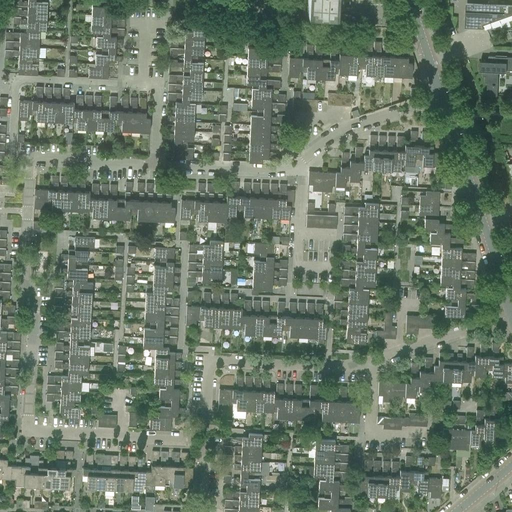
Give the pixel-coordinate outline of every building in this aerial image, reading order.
[(13,0),(14,5),(14,6),(27,7),(34,7),(34,10),(47,11),(47,3),(41,2),(41,1),(41,0),(27,0),(28,1),(28,2),(21,2),(21,0),(13,0)] [(91,0),(92,4),(91,5),(104,6),(104,10),(111,11),(111,10),(111,6),(118,6),(118,8),(118,9),(125,9),(125,8),(125,2),(111,2),(111,1),(111,0),(105,0),(91,0)] [(309,0),(309,13),(334,14),(334,0),(309,0)] [(465,27),(486,28),(485,24),(484,24),(485,4),(466,3),(465,27)] [(485,24),(486,28),(511,29),(511,4),(485,4),(484,24),(485,24)] [(91,13),(91,14),(104,15),(104,19),(110,20),(110,19),(110,15),(117,16),(117,17),(117,18),(125,18),(125,17),(125,11),(111,11),(104,10),(104,6),(91,5),(91,13)] [(13,14),(13,15),(27,16),(34,16),(34,19),(46,20),(47,11),(34,10),(34,7),(27,7),(27,10),(27,11),(21,11),(21,9),(13,8),(13,14)] [(91,22),(91,24),(104,25),(103,28),(110,29),(110,28),(110,24),(117,25),(117,26),(117,27),(124,27),(124,26),(124,24),(125,20),(110,20),(104,19),(104,15),(91,14),(91,22)] [(13,23),(13,24),(27,25),(26,29),(26,30),(39,31),(46,31),(46,30),(46,20),(34,19),(34,16),(27,16),(27,19),(27,20),(20,20),(20,18),(13,17),(13,23)] [(90,32),(90,33),(96,34),(96,36),(96,37),(109,37),(110,36),(110,33),(116,34),(116,35),(116,36),(124,36),(124,35),(124,31),(124,29),(110,29),(103,28),(104,25),(91,24),(90,32)] [(184,35),(184,39),(191,39),(192,35),(203,36),(204,26),(191,26),(191,30),(185,30),(171,30),(170,36),(178,37),(178,35),(184,35)] [(5,38),(5,39),(13,40),(13,37),(19,38),(19,41),(19,42),(26,42),(26,41),(26,37),(39,38),(39,31),(26,30),(26,32),(26,33),(20,33),(12,33),(5,32),(5,38)] [(184,44),(184,48),(191,49),(191,44),(203,45),(203,36),(192,35),(191,39),(184,39),(170,39),(170,45),(177,46),(177,44),(184,44)] [(5,47),(5,48),(12,49),(12,47),(19,47),(19,50),(19,51),(25,52),(25,50),(26,46),(39,47),(39,38),(26,37),(26,41),(26,42),(19,42),(5,42),(5,47)] [(96,46),(96,47),(102,47),(102,50),(102,51),(115,52),(115,51),(115,47),(122,48),(122,46),(122,43),(115,42),(115,41),(116,38),(109,37),(96,37),(96,46)] [(339,53),(339,60),(338,74),(347,74),(348,61),(353,61),(353,54),(348,54),(349,47),(351,48),(351,40),(345,40),(344,54),(339,53)] [(354,40),(353,54),(353,61),(348,61),(347,74),(358,75),(358,69),(362,69),(363,54),(357,54),(358,48),(360,48),(360,40),(354,40)] [(367,55),(363,54),(362,69),(366,69),(366,75),(375,76),(375,62),(371,62),(371,55),(372,41),(365,41),(365,48),(367,48),(367,55)] [(376,55),(371,55),(371,62),(375,62),(375,76),(384,76),(385,63),(380,62),(380,55),(381,42),(374,41),(374,49),(376,49),(376,55)] [(385,56),(380,55),(380,62),(385,63),(384,76),(393,77),(393,63),(389,63),(389,56),(390,42),(383,42),(383,49),(385,49),(385,56)] [(394,56),(389,56),(389,63),(393,63),(393,77),(402,77),(402,64),(398,63),(398,57),(399,42),(392,42),(392,50),(394,50),(394,56)] [(248,47),(247,56),(260,57),(260,53),(267,53),(281,54),(282,47),(274,46),(274,48),(267,48),(267,43),(260,43),(260,47),(248,47)] [(183,53),(183,57),(196,58),(197,54),(203,54),(203,45),(191,44),(191,49),(184,48),(170,48),(169,54),(177,55),(177,53),(183,53)] [(306,78),(316,78),(316,65),(312,65),(312,58),(313,44),(306,44),(306,52),(308,52),(307,58),(303,58),(303,71),(307,72),(306,78)] [(316,78),(325,79),(326,59),(321,59),(322,45),(315,44),(315,52),(317,52),(317,59),(312,58),(312,65),(316,65),(316,78)] [(326,59),(325,79),(334,79),(335,74),(338,74),(339,60),(335,60),(335,53),(337,53),(337,45),(330,45),(330,59),(326,59)] [(4,56),(4,57),(12,58),(12,56),(19,56),(18,59),(18,61),(32,61),(32,60),(32,57),(38,58),(38,57),(39,47),(26,46),(25,50),(25,52),(19,51),(4,51),(4,56)] [(403,57),(398,57),(398,63),(402,64),(402,77),(411,77),(412,64),(408,64),(408,57),(407,57),(408,50),(403,50),(403,57)] [(95,64),(95,65),(108,66),(114,66),(114,61),(118,61),(121,61),(121,60),(122,57),(115,56),(115,55),(115,52),(102,51),(101,54),(101,55),(95,55),(95,64)] [(247,56),(247,65),(260,66),(260,62),(267,62),(281,63),(281,56),(273,56),(273,58),(267,57),(267,53),(260,53),(260,57),(247,56)] [(183,66),(183,71),(202,72),(202,62),(196,62),(196,58),(183,57),(183,62),(177,62),(177,59),(169,59),(169,66),(183,66)] [(299,71),(303,71),(303,58),(289,57),(288,77),(298,77),(299,71)] [(480,61),(479,71),(483,71),(483,77),(485,77),(485,83),(487,83),(487,89),(490,89),(489,96),(497,96),(498,72),(498,70),(506,70),(511,70),(511,57),(507,58),(496,57),(488,57),(488,62),(480,61)] [(18,73),(18,75),(37,75),(37,74),(38,64),(32,64),(32,61),(18,61),(18,73)] [(247,65),(247,75),(266,76),(266,71),(281,72),(281,65),(273,64),(273,67),(266,66),(267,62),(260,62),(260,66),(247,65)] [(88,77),(88,78),(108,79),(108,78),(108,66),(95,65),(95,67),(95,68),(89,68),(88,77)] [(182,80),(182,84),(189,85),(189,80),(201,81),(202,72),(183,71),(182,75),(168,74),(168,81),(175,82),(176,79),(182,80)] [(252,84),(252,88),(265,89),(265,84),(272,85),(272,87),(280,87),(280,81),(266,80),(266,76),(247,75),(246,84),(252,84)] [(182,89),(181,93),(189,93),(189,89),(201,90),(201,81),(189,80),(189,85),(182,84),(168,84),(168,90),(175,91),(175,89),(182,89)] [(32,114),(32,115),(36,115),(36,120),(36,121),(45,122),(45,121),(46,108),(41,108),(42,102),(42,101),(42,88),(36,87),(35,94),(35,95),(37,95),(37,100),(37,102),(33,101),(32,114)] [(42,102),(41,108),(46,108),(45,121),(45,122),(54,122),(54,121),(55,108),(50,108),(51,102),(51,101),(51,88),(45,88),(44,94),(44,95),(47,95),(46,101),(46,102),(42,102)] [(51,102),(50,108),(55,108),(54,121),(54,122),(63,122),(63,121),(64,109),(59,109),(60,103),(60,102),(60,89),(53,88),(53,95),(53,96),(55,96),(55,101),(55,103),(51,102)] [(252,88),(251,97),(264,98),(264,103),(271,103),(271,98),(277,99),(277,101),(285,101),(285,95),(271,94),(271,89),(265,89),(252,88)] [(60,103),(59,109),(64,109),(63,121),(63,122),(73,123),(73,122),(73,109),(73,108),(74,103),(69,103),(69,102),(69,89),(63,89),(62,95),(62,96),(64,96),(64,102),(64,103),(60,103)] [(181,98),(181,103),(194,103),(194,99),(200,99),(201,90),(189,89),(189,93),(181,93),(167,92),(167,99),(174,100),(175,98),(181,98)] [(73,122),(73,123),(77,123),(76,128),(76,129),(86,130),(86,128),(87,116),(82,116),(82,110),(82,109),(83,96),(76,95),(76,102),(76,103),(78,103),(78,109),(78,110),(73,109),(73,122)] [(82,110),(82,116),(87,116),(86,128),(86,130),(95,130),(95,129),(95,116),(91,116),(91,110),(91,109),(92,96),(85,96),(85,102),(85,103),(87,104),(87,109),(87,110),(82,110)] [(91,110),(91,116),(95,116),(95,129),(95,130),(104,130),(104,129),(105,111),(100,111),(100,110),(101,97),(94,96),(94,103),(94,104),(96,104),(96,110),(91,110)] [(104,129),(104,130),(113,131),(113,130),(114,125),(118,125),(118,124),(118,112),(114,111),(114,105),(116,105),(116,104),(117,97),(110,97),(109,110),(109,111),(105,111),(104,129)] [(257,107),(257,111),(270,112),(270,107),(277,108),(277,110),(284,110),(285,103),(271,103),(264,103),(264,98),(251,97),(251,107),(257,107)] [(118,124),(118,125),(121,125),(121,130),(121,132),(131,132),(131,131),(131,118),(127,118),(127,112),(127,111),(128,98),(121,98),(121,104),(121,105),(123,105),(123,111),(123,112),(118,112),(118,124)] [(127,112),(127,118),(131,118),(131,131),(131,132),(140,132),(140,131),(140,118),(136,118),(136,112),(137,98),(130,98),(130,105),(130,106),(132,106),(132,112),(127,112)] [(136,112),(136,118),(140,118),(140,131),(140,132),(149,133),(149,132),(150,119),(145,119),(145,118),(146,113),(145,113),(145,112),(146,99),(139,99),(139,105),(139,106),(141,106),(141,112),(141,113),(136,112)] [(18,119),(18,120),(28,121),(28,120),(28,115),(32,115),(32,114),(33,101),(19,101),(18,119)] [(175,111),(174,116),(181,116),(181,112),(194,112),(194,103),(181,103),(175,102),(175,107),(168,107),(168,111),(175,111)] [(357,110),(350,112),(353,118),(359,116),(357,110)] [(251,115),(250,125),(262,125),(263,121),(270,121),(284,122),(284,115),(276,114),(276,117),(270,116),(270,112),(257,111),(257,115),(251,115)] [(174,120),(174,125),(181,125),(181,121),(193,121),(194,112),(181,112),(181,116),(174,116),(168,115),(168,120),(174,120)] [(174,129),(173,134),(180,134),(181,130),(193,130),(193,121),(181,121),(181,125),(174,125),(167,124),(167,129),(174,129)] [(250,125),(250,134),(262,134),(262,130),(269,130),(276,130),(276,126),(270,125),(270,121),(263,121),(262,125),(250,125)] [(173,138),(173,143),(186,143),(186,139),(192,140),(193,130),(181,130),(180,134),(173,134),(167,133),(167,138),(173,138)] [(250,134),(249,142),(262,143),(262,139),(269,139),(275,139),(276,135),(269,135),(269,130),(262,130),(262,134),(250,134)] [(404,164),(404,165),(414,165),(414,159),(418,160),(418,159),(419,146),(414,146),(414,139),(417,139),(417,132),(410,132),(410,137),(410,146),(405,145),(404,151),(405,151),(404,164)] [(418,159),(418,160),(422,160),(421,166),(432,166),(432,165),(433,152),(433,147),(428,147),(428,132),(421,132),(421,140),(423,140),(423,146),(419,146),(418,159)] [(363,156),(363,162),(364,162),(364,168),(364,169),(373,170),(373,169),(374,156),(378,156),(378,150),(374,150),(373,150),(374,143),(376,143),(376,136),(369,136),(369,141),(369,150),(368,150),(368,156),(363,156)] [(373,169),(373,170),(382,170),(382,169),(383,156),(387,157),(387,150),(383,150),(382,150),(383,144),(385,144),(385,136),(378,136),(378,150),(378,156),(374,156),(373,169)] [(382,169),(382,170),(391,170),(392,157),(396,157),(396,151),(392,151),(391,151),(392,144),(394,144),(394,137),(387,136),(387,150),(387,157),(383,156),(382,169)] [(391,170),(400,171),(400,165),(404,165),(404,164),(405,151),(404,151),(401,151),(400,151),(401,145),(403,145),(403,137),(396,137),(396,151),(396,157),(392,157),(391,170)] [(249,142),(249,152),(261,152),(261,148),(268,148),(275,149),(275,144),(269,143),(269,139),(262,139),(262,143),(249,142)] [(172,157),(172,158),(178,158),(191,159),(191,158),(192,147),(186,147),(186,143),(173,143),(172,157)] [(248,161),(248,162),(261,162),(262,162),(262,157),(274,158),(275,153),(268,153),(268,148),(261,148),(261,152),(249,152),(248,161)] [(349,180),(349,181),(358,181),(359,169),(364,169),(364,168),(364,162),(363,162),(359,162),(359,155),(361,155),(362,148),(355,148),(354,162),(349,161),(349,167),(350,167),(349,180)] [(446,153),(433,152),(432,166),(435,167),(435,172),(445,173),(446,153)] [(336,173),(335,186),(345,187),(345,181),(349,181),(349,180),(350,167),(349,167),(346,167),(345,167),(345,161),(348,161),(348,153),(341,153),(340,167),(340,173),(336,173)] [(414,165),(404,165),(404,174),(417,174),(418,166),(418,160),(414,159),(414,165)] [(308,177),(308,185),(312,185),(312,191),(322,192),(323,172),(308,171),(308,177)] [(323,172),(322,192),(331,192),(331,186),(335,186),(336,173),(323,172)] [(48,202),(48,203),(52,204),(52,209),(52,210),(61,210),(61,209),(62,197),(57,196),(58,191),(58,190),(58,176),(51,176),(51,182),(51,183),(54,184),(53,189),(53,190),(49,190),(48,202)] [(58,191),(57,196),(62,197),(61,209),(61,210),(70,211),(70,210),(71,197),(66,197),(66,191),(66,190),(67,177),(60,177),(60,183),(60,184),(62,184),(62,190),(62,191),(58,191)] [(66,191),(66,197),(71,197),(70,210),(70,211),(79,211),(79,210),(80,197),(75,197),(75,191),(76,177),(69,177),(69,183),(69,184),(71,184),(71,190),(71,191),(66,191)] [(75,191),(75,197),(80,197),(79,210),(79,211),(88,212),(88,211),(89,198),(89,197),(89,192),(84,192),(84,191),(85,184),(85,183),(85,178),(78,177),(78,184),(78,185),(80,185),(80,191),(80,192),(75,191)] [(227,195),(226,201),(226,215),(235,216),(235,210),(240,210),(240,196),(236,196),(236,189),(238,189),(239,182),(232,182),(231,195),(227,195)] [(245,196),(240,196),(240,210),(244,210),(243,216),(253,216),(254,203),(249,203),(250,196),(250,182),(243,182),(243,190),(245,190),(245,196)] [(254,197),(250,196),(249,203),(254,203),(253,216),(262,217),(262,204),(258,203),(258,197),(259,183),(252,182),(252,190),(254,190),(254,197)] [(263,197),(258,197),(258,203),(262,204),(262,217),(271,217),(271,204),(267,204),(267,197),(268,183),(261,183),(261,191),(263,191),(263,197)] [(272,197),(267,197),(267,204),(271,204),(271,217),(280,218),(281,205),(276,204),(276,198),(277,184),(270,183),(270,191),(272,191),(272,197)] [(88,211),(88,212),(92,212),(92,217),(91,218),(101,218),(101,217),(102,205),(98,204),(98,199),(98,198),(98,184),(92,184),(91,191),(93,192),(93,197),(93,198),(89,198),(88,211)] [(98,199),(98,204),(102,205),(101,217),(101,218),(111,219),(111,218),(111,205),(107,205),(107,199),(107,198),(108,185),(101,184),(100,191),(100,192),(102,192),(102,198),(102,199),(98,199)] [(281,198),(276,198),(276,204),(281,205),(280,218),(289,218),(290,205),(293,205),(294,190),(286,190),(286,184),(279,184),(279,191),(281,191),(281,198)] [(107,199),(107,205),(111,205),(111,218),(111,219),(120,219),(120,218),(120,205),(116,205),(116,199),(117,185),(110,185),(110,192),(109,192),(112,192),(112,198),(112,199),(107,199)] [(34,208),(34,209),(44,209),(44,208),(44,203),(48,203),(48,202),(49,190),(35,189),(34,207),(34,208)] [(420,196),(419,205),(439,206),(439,192),(426,192),(426,196),(420,196)] [(116,199),(116,205),(120,205),(120,218),(120,219),(129,220),(129,219),(129,213),(133,213),(133,200),(129,200),(129,199),(129,193),(125,193),(125,199),(125,200),(116,199)] [(198,220),(208,220),(208,207),(204,207),(204,201),(204,194),(200,193),(200,200),(195,200),(194,213),(198,213),(198,220)] [(133,200),(133,213),(137,213),(136,219),(136,220),(146,220),(147,207),(143,207),(143,201),(143,200),(143,194),(139,194),(138,200),(138,201),(133,200)] [(143,201),(143,207),(147,207),(146,220),(155,221),(155,220),(156,208),(152,207),(152,201),(152,200),(152,194),(148,194),(147,200),(147,201),(143,201)] [(208,220),(217,221),(217,208),(213,207),(213,201),(213,194),(209,194),(209,201),(204,201),(204,207),(208,207),(208,220)] [(217,208),(217,221),(226,221),(226,215),(226,201),(222,201),(222,195),(218,194),(218,201),(213,201),(213,207),(217,208)] [(152,201),(152,207),(156,208),(155,220),(155,221),(164,221),(165,208),(161,208),(161,202),(161,201),(161,195),(157,195),(156,201),(152,201)] [(161,202),(161,208),(165,208),(164,221),(174,222),(174,221),(174,209),(170,208),(170,195),(166,195),(165,201),(165,202),(161,202)] [(190,213),(194,213),(195,200),(181,200),(180,219),(190,219),(190,213)] [(359,212),(358,216),(365,217),(365,212),(378,213),(378,203),(365,203),(365,207),(359,207),(345,207),(344,213),(352,214),(352,212),(359,212)] [(423,215),(423,219),(438,220),(439,206),(419,205),(419,215),(423,215)] [(358,221),(358,225),(364,226),(365,221),(377,222),(378,213),(365,212),(365,217),(358,216),(344,216),(344,223),(351,223),(352,221),(358,221)] [(430,229),(430,233),(443,233),(444,229),(450,229),(450,232),(458,232),(458,225),(444,225),(444,224),(438,224),(438,220),(423,219),(422,228),(430,229)] [(358,230),(358,234),(364,235),(364,230),(377,231),(377,222),(365,221),(364,226),(358,225),(344,225),(343,232),(351,232),(351,230),(358,230)] [(357,239),(357,244),(370,244),(370,240),(377,240),(377,231),(364,230),(364,235),(358,234),(343,234),(343,241),(351,241),(351,239),(357,239)] [(442,243),(441,247),(449,247),(449,243),(455,243),(455,245),(463,246),(463,239),(449,238),(449,234),(443,233),(430,233),(429,242),(442,243)] [(75,237),(75,250),(88,251),(88,247),(94,248),(95,238),(75,237)] [(203,250),(202,254),(209,254),(210,250),(222,250),(223,241),(221,241),(209,240),(209,245),(189,244),(189,251),(196,251),(196,249),(203,250)] [(260,253),(260,257),(273,257),(274,243),(255,243),(254,252),(260,253)] [(357,253),(356,257),(376,258),(376,248),(370,248),(370,244),(357,244),(357,248),(350,248),(351,245),(343,245),(342,252),(357,253)] [(441,247),(441,256),(454,257),(454,261),(460,262),(461,257),(467,258),(467,260),(475,260),(475,254),(461,253),(461,248),(449,247),(441,247)] [(155,248),(154,258),(160,258),(160,262),(166,262),(173,262),(174,249),(172,249),(155,248)] [(68,259),(68,263),(80,264),(80,260),(88,260),(88,251),(75,250),(69,250),(68,254),(61,254),(61,259),(68,259)] [(202,259),(202,263),(209,263),(209,259),(222,259),(222,250),(210,250),(209,254),(202,254),(189,253),(188,260),(196,260),(196,258),(202,259)] [(441,256),(441,265),(454,266),(453,271),(460,271),(460,266),(466,267),(466,269),(474,269),(475,262),(460,262),(454,261),(454,257),(441,256)] [(254,260),(253,270),(266,270),(266,266),(273,266),(286,267),(287,261),(279,260),(279,262),(273,262),(273,257),(260,257),(260,261),(254,260)] [(356,266),(356,271),(362,271),(362,266),(375,267),(376,258),(356,257),(356,262),(342,261),(342,268),(349,268),(349,266),(356,266)] [(202,267),(202,272),(209,272),(209,268),(222,268),(222,259),(209,259),(209,263),(202,263),(188,262),(188,269),(195,269),(195,267),(202,267)] [(153,266),(153,275),(166,276),(167,272),(172,272),(179,273),(180,268),(173,267),(173,262),(166,262),(160,262),(159,266),(153,266)] [(0,268),(3,269),(3,271),(11,271),(11,264),(0,263),(0,268)] [(67,277),(73,278),(73,277),(87,278),(87,268),(80,268),(80,264),(68,263),(68,268),(61,268),(60,272),(67,273),(67,277)] [(441,265),(440,274),(453,275),(453,280),(459,280),(460,275),(466,276),(466,278),(474,278),(474,272),(460,271),(453,271),(453,266),(441,265)] [(253,270),(253,279),(265,279),(266,275),(272,275),(286,276),(286,269),(279,269),(279,271),(273,271),(273,266),(266,266),(266,270),(253,270)] [(356,275),(355,280),(362,280),(362,275),(375,276),(375,267),(362,266),(362,271),(356,271),(341,270),(341,277),(349,277),(349,275),(356,275)] [(209,272),(202,272),(188,271),(187,278),(195,278),(195,276),(201,277),(201,281),(215,282),(215,278),(221,278),(222,268),(209,268),(209,272)] [(0,277),(3,277),(3,280),(10,280),(11,273),(0,272),(0,277)] [(153,275),(152,284),(153,284),(166,285),(166,281),(172,281),(179,282),(179,277),(172,277),(172,272),(167,272),(166,276),(153,275)] [(446,284),(446,288),(459,288),(459,284),(465,285),(465,287),(474,287),(474,281),(459,280),(453,280),(453,275),(440,274),(440,284),(446,284)] [(253,279),(252,288),(253,288),(259,288),(272,289),(272,285),(285,285),(286,285),(286,278),(279,278),(279,280),(272,280),(272,275),(266,275),(265,279),(253,279)] [(355,284),(355,289),(368,290),(368,285),(374,286),(375,276),(362,275),(362,280),(355,280),(341,279),(341,286),(348,286),(349,284),(355,284)] [(66,286),(72,287),(79,287),(79,292),(92,292),(92,282),(87,282),(87,278),(73,277),(73,278),(73,282),(66,282),(66,286)] [(152,284),(152,293),(165,293),(165,290),(171,291),(172,290),(178,291),(179,286),(172,285),(172,281),(166,281),(166,285),(153,284),(152,284)] [(66,295),(72,296),(78,296),(78,300),(91,301),(92,292),(79,292),(79,287),(72,287),(72,291),(66,291),(66,295)] [(451,298),(451,302),(464,303),(464,298),(471,298),(471,300),(479,301),(479,294),(465,293),(465,289),(459,288),(446,288),(445,298),(451,298)] [(348,298),(348,302),(355,302),(355,298),(368,298),(368,290),(355,289),(349,289),(349,293),(334,292),(334,299),(342,300),(342,297),(348,298)] [(145,292),(145,301),(145,302),(159,302),(158,307),(164,307),(165,303),(171,303),(171,306),(178,306),(179,299),(178,299),(165,298),(164,298),(165,295),(165,294),(165,293),(152,293),(145,292)] [(203,326),(213,327),(214,314),(209,313),(209,307),(210,292),(203,292),(203,300),(205,300),(205,307),(200,307),(199,320),(203,320),(203,326)] [(213,327),(222,327),(223,314),(218,314),(218,307),(219,293),(213,292),(212,300),(214,300),(214,307),(209,307),(209,313),(214,314),(213,327)] [(222,327),(231,327),(232,314),(227,314),(228,308),(228,293),(221,293),(221,301),(223,301),(223,307),(218,307),(218,314),(223,314),(222,327)] [(231,327),(240,328),(241,314),(241,308),(237,308),(237,293),(231,293),(230,301),(232,301),(232,308),(228,308),(227,314),(232,314),(231,327)] [(65,304),(72,305),(78,305),(78,309),(91,310),(91,301),(78,300),(78,296),(72,296),(72,300),(65,300),(65,304)] [(348,306),(348,311),(354,311),(354,307),(367,307),(368,298),(355,298),(355,302),(348,302),(334,301),(333,308),(341,308),(341,306),(348,306)] [(0,314),(1,309),(7,309),(7,312),(15,312),(15,305),(1,305),(1,300),(0,300),(0,314)] [(244,334),(254,334),(254,321),(250,321),(250,314),(251,301),(244,300),(244,308),(245,308),(245,314),(241,314),(240,328),(244,328),(244,334)] [(145,301),(144,311),(145,311),(158,312),(158,316),(164,316),(164,312),(170,312),(170,314),(171,314),(178,315),(178,308),(165,307),(164,307),(158,307),(159,302),(145,302),(145,301)] [(254,334),(263,335),(263,322),(259,321),(259,315),(260,301),(253,301),(253,308),(255,308),(255,315),(250,314),(250,321),(254,321),(254,334)] [(263,335),(272,335),(272,316),(268,316),(269,301),(262,301),(262,309),(264,309),(264,315),(259,315),(259,321),(263,322),(263,335)] [(281,329),(285,330),(285,316),(281,316),(281,310),(284,310),(284,302),(278,302),(277,316),(272,316),(272,335),(281,336),(281,329)] [(289,336),(298,337),(299,323),(295,323),(295,317),(296,302),(289,302),(288,310),(290,310),(290,316),(285,316),(285,330),(289,330),(289,336)] [(464,303),(451,302),(451,306),(445,306),(444,316),(463,317),(464,312),(478,312),(479,306),(470,305),(470,308),(464,307),(464,303)] [(298,337),(307,337),(308,324),(304,324),(304,317),(305,303),(298,303),(298,310),(300,311),(299,317),(295,317),(295,323),(299,323),(298,337)] [(307,337),(317,337),(317,324),(313,324),(313,317),(314,303),(307,303),(306,311),(309,311),(308,317),(304,317),(304,324),(308,324),(307,337)] [(317,324),(317,337),(326,338),(326,325),(322,324),(322,318),(323,304),(316,303),(316,311),(318,311),(318,318),(313,317),(313,324),(317,324)] [(78,314),(77,318),(90,319),(91,310),(78,309),(78,305),(72,305),(71,309),(65,309),(64,313),(71,314),(78,314)] [(195,320),(199,320),(200,307),(186,306),(185,325),(195,326),(195,320)] [(347,316),(347,320),(354,320),(354,316),(367,316),(367,307),(354,307),(354,311),(348,311),(341,311),(340,315),(347,316)] [(144,311),(144,321),(150,321),(150,325),(163,325),(164,321),(170,321),(170,323),(171,323),(177,324),(178,317),(164,316),(158,316),(158,312),(145,311),(144,311)] [(383,326),(390,326),(391,326),(392,313),(384,313),(383,326)] [(0,322),(14,324),(15,317),(7,316),(6,319),(0,319),(0,314),(0,322)] [(347,325),(346,329),(360,330),(360,326),(366,326),(367,316),(354,316),(354,320),(347,320),(340,320),(340,324),(347,325)] [(70,328),(70,332),(77,332),(77,328),(90,329),(90,319),(77,318),(71,318),(71,323),(56,322),(56,329),(64,330),(64,327),(70,328)] [(144,328),(143,337),(157,338),(157,334),(163,335),(177,335),(177,328),(171,328),(170,328),(169,330),(164,330),(163,330),(163,325),(150,325),(149,328),(144,328)] [(70,336),(70,341),(83,341),(84,337),(90,338),(90,329),(77,328),(77,332),(70,332),(56,331),(56,338),(63,338),(63,336),(70,336)] [(360,330),(346,329),(346,343),(366,344),(366,334),(359,334),(360,330)] [(0,340),(5,341),(6,337),(12,337),(12,339),(20,340),(20,333),(6,332),(6,331),(0,331),(0,340)] [(143,337),(143,347),(155,348),(155,347),(162,348),(162,343),(163,343),(176,344),(177,337),(169,337),(169,339),(163,339),(163,335),(157,334),(157,338),(143,337)] [(0,349),(5,350),(5,346),(12,346),(12,348),(20,349),(20,342),(5,341),(0,340),(0,349)] [(55,349),(69,350),(76,350),(76,355),(89,356),(89,346),(83,345),(83,341),(70,341),(70,346),(63,345),(63,343),(56,343),(55,349)] [(475,355),(474,362),(475,362),(474,376),(484,376),(484,370),(488,370),(489,356),(484,356),(484,349),(487,350),(487,342),(480,342),(479,356),(475,355)] [(493,357),(489,356),(488,370),(492,371),(492,377),(502,377),(502,363),(503,364),(503,357),(498,357),(498,343),(492,342),(491,350),(493,350),(493,357)] [(103,343),(102,351),(112,352),(112,344),(103,343)] [(155,348),(154,357),(155,357),(168,357),(168,362),(174,362),(174,358),(175,358),(181,358),(181,354),(177,353),(176,353),(175,353),(174,353),(168,353),(168,348),(162,348),(155,347),(155,348)] [(466,347),(466,361),(465,368),(461,368),(460,381),(470,381),(470,376),(474,376),(475,362),(474,362),(470,362),(470,355),(473,355),(473,347),(466,347)] [(0,358),(5,359),(5,355),(12,355),(12,357),(19,357),(19,351),(5,350),(0,349),(0,358)] [(55,358),(69,359),(75,359),(75,364),(88,365),(89,356),(76,355),(76,350),(69,350),(69,355),(63,354),(63,352),(55,352),(55,358)] [(434,366),(434,372),(433,380),(442,380),(443,367),(447,367),(447,360),(443,360),(443,353),(439,353),(438,366),(434,366)] [(448,354),(447,360),(447,367),(443,367),(442,380),(451,381),(452,367),(456,367),(457,361),(452,361),(453,354),(448,354)] [(451,381),(451,387),(460,387),(460,381),(461,368),(465,368),(466,361),(461,361),(461,354),(457,354),(457,361),(456,367),(452,367),(451,381)] [(154,357),(154,366),(167,366),(167,371),(173,371),(173,367),(174,367),(180,367),(181,362),(174,362),(168,362),(168,357),(155,357),(154,357)] [(0,367),(4,368),(4,363),(11,364),(11,366),(19,366),(19,360),(5,359),(0,358),(0,367)] [(419,372),(419,377),(419,391),(429,392),(429,379),(433,380),(434,372),(429,372),(429,366),(432,366),(432,358),(425,358),(424,372),(419,372)] [(69,368),(68,372),(81,373),(88,374),(88,365),(75,364),(75,359),(69,359),(69,364),(62,363),(62,361),(55,361),(54,367),(69,368)] [(410,383),(406,383),(405,396),(415,397),(415,391),(419,391),(419,377),(414,377),(415,371),(417,371),(417,363),(411,363),(410,377),(410,383)] [(511,363),(503,364),(502,363),(502,377),(505,377),(505,383),(511,383),(511,363)] [(154,366),(153,375),(167,376),(167,380),(173,380),(173,376),(174,376),(180,376),(180,371),(174,371),(173,371),(167,371),(167,366),(154,366)] [(0,376),(4,377),(4,373),(11,373),(11,375),(18,375),(19,368),(4,368),(0,367),(0,376)] [(61,381),(61,385),(67,386),(68,381),(81,382),(81,373),(68,372),(68,376),(62,376),(47,376),(47,382),(55,383),(55,380),(61,381)] [(159,385),(159,388),(173,389),(173,384),(179,385),(179,387),(187,387),(187,381),(173,380),(167,380),(167,376),(153,375),(153,385),(159,385)] [(236,409),(245,410),(246,396),(241,396),(242,390),(242,376),(236,375),(235,383),(237,383),(237,390),(233,390),(232,403),(236,403),(236,409)] [(0,385),(4,386),(4,381),(10,382),(10,384),(18,384),(18,377),(4,377),(0,376),(0,385)] [(245,410),(254,410),(255,397),(251,397),(251,390),(252,376),(245,376),(244,383),(247,384),(246,390),(242,390),(241,396),(246,396),(245,410)] [(254,410),(263,411),(264,397),(260,397),(260,391),(261,377),(254,376),(253,384),(256,384),(255,391),(251,390),(251,397),(255,397),(254,410)] [(263,411),(272,411),(273,398),(273,392),(269,391),(269,377),(262,377),(262,384),(265,385),(264,391),(260,391),(260,397),(264,397),(263,411)] [(61,390),(61,394),(67,395),(67,390),(80,391),(81,382),(68,381),(67,386),(61,385),(47,385),(47,391),(54,392),(54,390),(61,390)] [(382,401),(391,402),(392,382),(378,382),(377,395),(382,395),(382,401)] [(392,382),(391,402),(401,402),(401,396),(405,396),(406,383),(392,382)] [(276,417),(286,418),(286,405),(282,405),(282,398),(283,384),(276,384),(276,391),(278,391),(278,399),(273,398),(272,411),(277,412),(276,417)] [(286,418),(295,418),(296,405),(291,405),(291,399),(292,384),(285,384),(285,392),(287,392),(287,399),(282,398),(282,405),(286,405),(286,418)] [(295,418),(304,419),(304,406),(300,405),(300,399),(301,385),(294,384),(294,392),(296,392),(296,399),(291,399),(291,405),(296,405),(295,418)] [(0,395),(8,396),(8,395),(3,395),(3,391),(9,391),(9,393),(18,394),(18,387),(4,386),(0,385),(0,395)] [(314,413),(318,413),(318,400),(314,400),(314,393),(316,393),(317,386),(310,385),(309,400),(300,399),(300,405),(304,406),(304,419),(313,419),(314,413)] [(321,420),(331,420),(331,407),(327,407),(327,401),(328,386),(321,386),(321,393),(323,394),(323,400),(318,400),(318,413),(322,413),(321,420)] [(331,420),(340,421),(341,407),(336,407),(336,401),(337,387),(330,386),(330,394),(332,394),(332,401),(327,401),(327,407),(331,407),(331,420)] [(340,421),(349,421),(349,408),(345,408),(345,401),(346,387),(339,387),(339,394),(341,394),(341,401),(336,401),(336,407),(341,407),(340,421)] [(349,408),(349,421),(358,422),(359,408),(354,408),(355,402),(354,402),(355,387),(348,387),(348,395),(350,395),(350,402),(345,401),(345,408),(349,408)] [(159,388),(158,398),(164,399),(164,402),(178,403),(178,398),(185,399),(185,394),(179,394),(179,393),(179,389),(173,389),(159,388)] [(228,403),(232,403),(233,390),(219,389),(218,408),(228,409),(228,403)] [(60,399),(60,403),(73,404),(74,400),(80,400),(80,391),(67,390),(67,395),(61,394),(46,394),(46,400),(54,401),(54,399),(60,399)] [(0,408),(8,409),(8,405),(15,405),(15,400),(8,400),(8,396),(0,395),(0,408)] [(158,406),(158,415),(171,416),(171,417),(177,417),(178,412),(184,412),(184,408),(177,408),(178,403),(164,402),(164,406),(158,406)] [(73,404),(60,403),(59,417),(79,418),(79,408),(73,408),(73,404)] [(484,419),(484,425),(484,439),(493,439),(494,427),(498,427),(499,420),(494,419),(494,413),(496,413),(496,405),(490,405),(489,419),(484,419)] [(0,422),(1,423),(7,423),(7,418),(14,419),(14,414),(8,414),(8,409),(0,408),(0,422)] [(475,431),(471,430),(470,444),(480,444),(480,438),(484,439),(484,425),(480,425),(481,418),(483,419),(483,411),(476,410),(475,425),(475,431)] [(136,412),(129,412),(128,425),(136,426),(136,412)] [(150,419),(149,429),(170,430),(171,417),(171,416),(158,415),(158,419),(150,419)] [(447,449),(456,449),(457,430),(443,429),(443,443),(447,443),(447,449)] [(457,430),(456,449),(466,450),(466,444),(470,444),(471,430),(457,430)] [(235,438),(235,443),(241,443),(241,447),(247,448),(248,443),(261,444),(261,437),(261,434),(249,434),(248,433),(248,437),(248,438),(242,438),(235,438)] [(315,439),(314,449),(328,449),(327,454),(334,454),(334,450),(340,450),(340,452),(348,453),(348,446),(334,445),(334,440),(315,439)] [(234,447),(234,452),(241,452),(241,456),(247,457),(247,452),(260,453),(261,444),(248,443),(247,448),(241,447),(234,447)] [(0,456),(0,464),(2,464),(1,478),(10,478),(11,465),(6,465),(7,459),(6,459),(7,450),(7,445),(0,444),(0,447),(0,452),(2,452),(2,457),(0,456)] [(314,449),(314,458),(327,458),(327,463),(333,463),(333,459),(339,459),(339,461),(348,462),(348,455),(334,454),(327,454),(328,449),(314,449)] [(146,471),(145,484),(155,484),(155,471),(160,471),(160,465),(155,465),(156,459),(158,459),(158,451),(152,451),(151,457),(151,465),(150,471),(146,471)] [(155,471),(155,484),(168,485),(169,466),(164,465),(165,459),(167,459),(167,452),(161,451),(160,465),(160,471),(155,471)] [(169,466),(168,485),(181,486),(182,472),(178,472),(178,466),(179,452),(172,452),(172,459),(174,460),(173,466),(169,466)] [(178,466),(178,472),(182,472),(181,486),(191,486),(192,467),(187,466),(187,460),(188,453),(181,452),(181,460),(183,460),(182,466),(178,466)] [(234,456),(234,460),(240,461),(240,465),(246,466),(247,461),(260,462),(260,453),(247,452),(247,457),(241,456),(234,456)] [(82,468),(82,475),(87,475),(86,488),(95,488),(96,475),(92,475),(92,468),(93,454),(86,454),(85,462),(88,462),(87,468),(82,468)] [(20,466),(20,472),(25,472),(24,485),(33,486),(34,472),(37,472),(38,460),(38,456),(29,455),(29,458),(25,458),(24,466),(20,466)] [(92,468),(92,475),(96,475),(95,488),(104,488),(105,476),(109,476),(109,469),(110,469),(110,455),(102,455),(95,455),(95,462),(97,462),(96,469),(92,468)] [(105,476),(104,488),(113,489),(114,476),(118,477),(119,470),(114,469),(115,463),(117,463),(117,456),(111,455),(110,455),(110,469),(109,469),(109,476),(105,476)] [(114,476),(113,489),(122,489),(123,477),(127,477),(128,470),(123,470),(124,464),(126,464),(126,456),(119,456),(119,470),(118,477),(114,476)] [(123,477),(122,489),(131,490),(132,477),(136,477),(137,471),(132,470),(133,464),(135,464),(135,456),(128,456),(128,470),(127,477),(123,477)] [(132,477),(131,490),(141,490),(141,484),(145,484),(146,471),(141,471),(142,464),(144,465),(144,457),(137,457),(137,471),(136,477),(132,477)] [(409,485),(413,485),(414,471),(409,471),(409,464),(412,464),(412,457),(405,457),(405,471),(399,470),(399,477),(400,477),(399,490),(409,491),(409,485)] [(416,491),(426,492),(427,478),(428,472),(423,472),(424,457),(417,457),(416,464),(419,465),(418,472),(414,471),(413,485),(417,485),(416,491)] [(314,458),(313,467),(327,467),(326,472),(333,472),(333,468),(339,468),(339,470),(347,471),(348,464),(333,463),(327,463),(327,458),(314,458)] [(11,465),(10,478),(14,479),(14,485),(24,485),(25,472),(20,472),(20,466),(20,459),(16,459),(15,466),(11,465)] [(34,472),(33,486),(42,486),(42,473),(47,473),(47,467),(42,467),(43,460),(38,460),(37,472),(34,472)] [(358,494),(367,494),(368,482),(372,482),(373,475),(368,475),(369,468),(371,468),(371,461),(365,460),(363,481),(359,481),(358,494)] [(42,473),(42,486),(51,486),(52,473),(56,473),(57,468),(56,467),(52,467),(51,467),(51,461),(47,461),(47,467),(47,473),(42,473)] [(52,473),(51,486),(60,487),(61,474),(65,474),(65,468),(66,462),(65,462),(60,462),(60,461),(56,461),(56,467),(57,468),(56,473),(52,473)] [(233,465),(233,469),(240,470),(240,474),(253,475),(253,471),(259,471),(260,462),(247,461),(246,466),(240,465),(233,465)] [(367,494),(376,495),(377,482),(381,482),(382,476),(377,475),(378,469),(380,469),(380,461),(374,461),(373,475),(372,482),(368,482),(367,494)] [(376,495),(385,495),(386,483),(390,483),(391,476),(386,476),(387,469),(389,469),(389,462),(383,461),(382,476),(381,482),(377,482),(376,495)] [(61,474),(60,487),(69,487),(69,475),(74,475),(74,468),(69,468),(70,462),(66,462),(65,468),(65,474),(61,474)] [(253,471),(253,475),(267,476),(268,462),(260,462),(259,471),(253,471)] [(395,490),(399,490),(400,477),(399,477),(395,476),(396,470),(398,470),(398,462),(391,462),(391,476),(390,483),(386,483),(385,495),(395,496),(395,490)] [(309,466),(309,475),(313,476),(319,476),(319,480),(332,480),(333,477),(339,477),(338,479),(347,480),(347,473),(333,472),(326,472),(327,467),(313,467),(309,466)] [(233,479),(233,483),(239,483),(239,488),(259,489),(259,479),(253,479),(253,475),(240,474),(240,479),(233,479)] [(427,478),(426,492),(430,492),(430,498),(440,498),(441,479),(427,478)] [(325,490),(324,494),(338,495),(338,491),(345,491),(345,493),(352,493),(353,487),(338,486),(338,481),(332,481),(332,480),(319,480),(318,490),(325,490)] [(225,491),(224,498),(232,499),(232,497),(239,497),(238,502),(245,502),(245,497),(258,498),(259,489),(239,488),(239,492),(225,491)] [(317,508),(331,509),(337,509),(337,504),(352,505),(352,498),(344,498),(344,500),(337,499),(338,495),(324,494),(324,498),(318,498),(317,508)] [(224,501),(224,507),(232,508),(232,505),(238,506),(238,510),(244,511),(244,506),(258,507),(258,498),(245,497),(245,502),(238,502),(224,501)]
